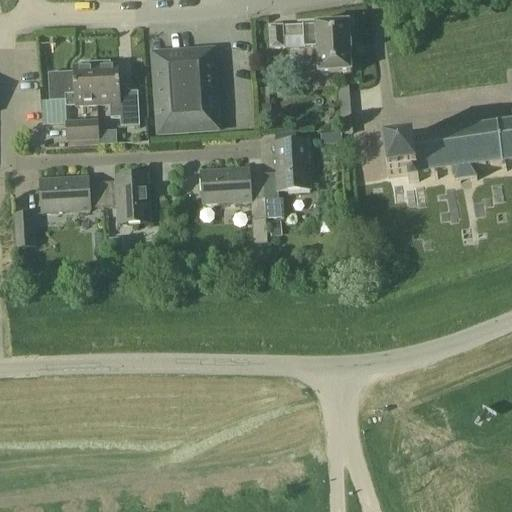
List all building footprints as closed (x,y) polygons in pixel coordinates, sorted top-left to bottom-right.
[(349,26),(315,28),(284,29),(284,28),(268,29),(269,52),(285,51),(285,52),(304,51),(304,50),(316,50),(317,78),(351,77),(349,26)] [(213,53),(153,57),(159,137),(218,133),(213,53)] [(109,64),(95,65),(97,108),(110,107),(110,120),(121,120),(121,130),(139,128),(138,94),(119,95),(118,67),(109,67),(109,64)] [(66,110),(97,108),(95,65),(80,66),(81,69),(71,70),(71,76),(48,77),(50,105),(66,104),(66,110)] [(271,106),(264,106),(264,119),(272,118),(271,106)] [(383,148),(387,180),(407,177),(408,184),(419,183),(418,179),(433,177),(433,181),(438,180),(437,176),(452,175),(453,184),(476,181),(475,172),(501,169),(501,174),(506,173),(505,168),(511,167),(511,111),(511,112),(511,114),(511,128),(501,130),(500,126),(496,126),(495,122),(474,124),(475,132),(469,133),(469,129),(465,130),(466,134),(451,135),(451,132),(447,133),(447,136),(433,138),(432,134),(428,135),(428,139),(412,140),(412,137),(395,139),(395,147),(383,148)] [(69,150),(99,148),(98,125),(68,127),(69,150)] [(325,136),(326,145),(340,144),(339,135),(325,136)] [(279,194),(294,193),(294,192),(309,191),(306,145),(291,146),(291,145),(274,146),(275,161),(274,162),(275,176),(279,194)] [(279,200),(279,194),(275,176),(249,178),(248,172),(232,173),(232,172),(215,173),(215,174),(200,175),(201,192),(202,192),(203,208),(249,205),(249,202),(250,202),(251,222),(252,250),(266,249),(265,221),(284,220),(283,202),(279,202),(279,200)] [(102,186),(103,210),(116,210),(117,228),(151,225),(147,176),(131,178),(114,179),(115,185),(102,186)] [(90,211),(103,210),(102,186),(88,187),(88,181),(72,182),(72,181),(56,182),(56,183),(40,184),(41,200),(42,200),(42,217),(90,214),(90,211)] [(16,253),(34,252),(32,217),(14,218),(16,253)] [(271,228),(272,239),(281,239),(280,228),(271,228)] [(123,255),(112,255),(112,265),(127,265),(127,255),(123,255)] [(105,285),(89,287),(90,296),(93,296),(106,295),(105,285)] [(121,285),(107,286),(108,294),(122,293),(121,285)]
